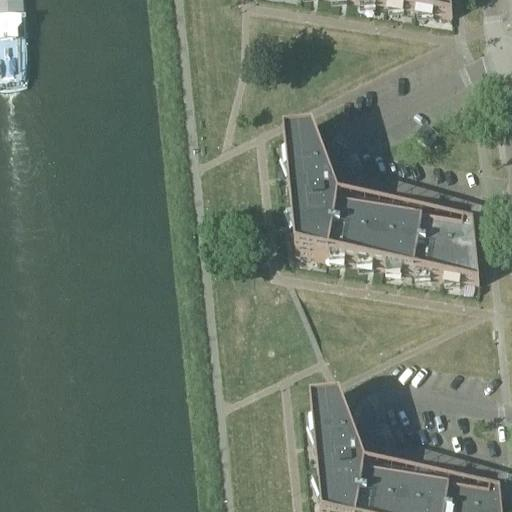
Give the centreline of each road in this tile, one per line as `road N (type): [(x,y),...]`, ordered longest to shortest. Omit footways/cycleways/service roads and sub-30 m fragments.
road 1 (residential): [(501,62),(348,133),(338,157),(348,181),(511,208)]
road 2 (residential): [(511,413),(392,395),(365,423),(387,454),(511,474)]
